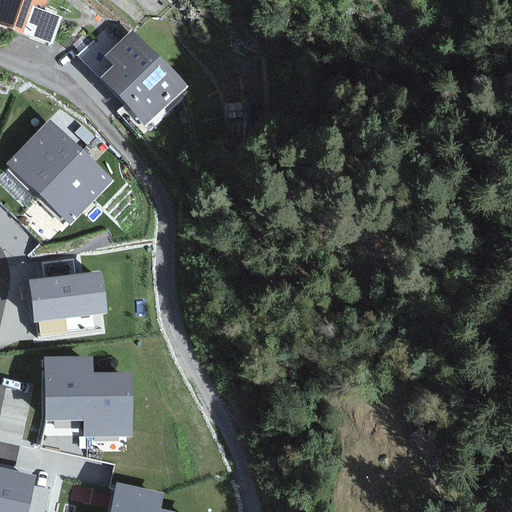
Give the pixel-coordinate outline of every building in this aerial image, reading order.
[(0,0),(0,13),(54,33),(65,1),(63,0),(0,0)] [(119,24),(84,54),(148,130),(184,100),(119,24)] [(26,183),(37,194),(76,155),(47,127),(9,166),(26,183)] [(46,202),(66,222),(104,183),(76,155),(37,194),(46,202)] [(43,283),(75,279),(72,260),(40,264),(43,283)] [(43,283),(29,285),(30,295),(35,339),(101,331),(95,277),(75,279),(43,283)] [(44,363),(44,419),(75,419),(84,419),(84,379),(84,363),(44,363)] [(125,435),(125,379),(84,379),(84,419),(84,424),(84,435),(125,435)] [(29,481),(0,474),(0,511),(22,511),(26,496),(27,491),(29,481)] [(148,497),(115,490),(110,511),(151,511),(154,499),(148,497)] [(43,511),(46,500),(26,496),(22,511),(43,511)]
